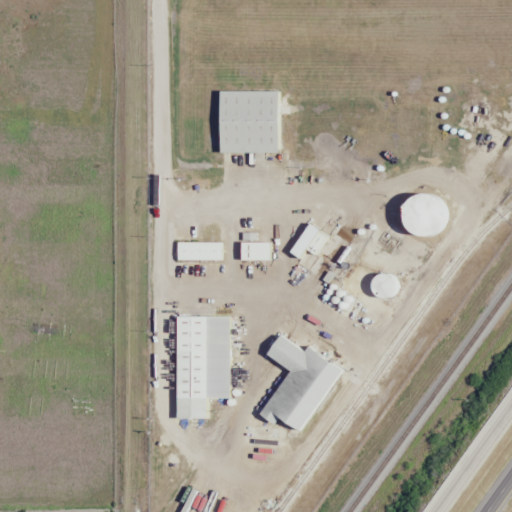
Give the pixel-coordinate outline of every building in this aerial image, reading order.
[(220,91),(220,153),(278,153),(278,91),(220,91)] [(408,236),(438,236),(438,194),(408,194),(408,236)] [(222,261),(222,243),(178,242),(178,261),(222,261)] [(271,260),(271,242),(241,242),(241,260),(271,260)] [(389,272),(371,281),(381,301),(399,293),(389,272)] [(29,319),(49,319),(49,303),(29,303),(29,319)] [(207,419),(207,316),(177,316),(177,419),(207,419)]
